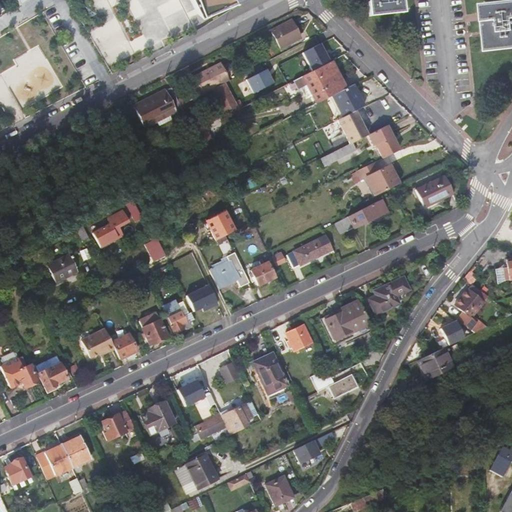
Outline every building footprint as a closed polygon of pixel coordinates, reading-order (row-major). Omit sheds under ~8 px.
[(235,0),(192,0),(199,13),(235,0)] [(365,0),(368,16),(402,12),(400,0),(365,0)] [(511,0),(510,0),(484,3),(489,48),(511,45),(511,0)] [(290,19),(270,29),(280,48),(299,38),(290,19)] [(301,49),(304,54),(303,55),(309,66),(325,57),(328,62),(331,60),(332,60),(340,56),(335,46),(323,52),(317,41),(301,49)] [(299,76),(304,86),(313,104),(330,96),(346,87),(332,60),(331,60),(328,62),(309,72),(299,76)] [(219,63),(206,70),(207,71),(220,65),(219,63)] [(228,80),(220,65),(207,71),(206,70),(194,76),(195,79),(202,94),(211,89),(225,82),(228,80)] [(299,76),(309,72),(306,67),(279,80),(282,86),(283,85),(299,76)] [(267,68),(245,78),(253,93),(274,83),(267,68)] [(297,89),(304,86),(299,76),(283,85),(290,98),(299,93),(297,89)] [(202,94),(195,79),(188,82),(196,97),(202,94)] [(239,109),(238,108),(234,100),(225,82),(211,89),(225,116),(239,109)] [(363,106),(352,84),(346,87),(330,96),(341,117),(355,110),(363,106)] [(179,105),(171,88),(165,90),(164,88),(157,92),(157,93),(132,106),(144,128),(156,122),(158,127),(171,120),(168,114),(175,110),(176,112),(181,109),(179,105)] [(269,92),(264,95),(269,104),(273,102),(269,92)] [(238,108),(245,105),(241,97),(234,100),(238,108)] [(363,106),(355,110),(364,128),(383,119),(374,100),(363,106)] [(179,105),(181,109),(199,145),(204,142),(211,138),(199,117),(197,118),(188,101),(179,105)] [(386,125),(366,135),(372,146),(374,145),(381,158),(399,150),(386,125)] [(204,142),(199,145),(206,159),(211,157),(204,142)] [(352,142),(333,152),(336,159),(356,150),(352,142)] [(320,161),(323,166),(332,162),(329,157),(320,161)] [(372,196),(397,183),(388,165),(375,171),(371,163),(354,171),(355,173),(359,181),(364,179),(372,196)] [(359,181),(355,173),(350,176),(354,183),(359,181)] [(443,175),(414,189),(421,205),(431,201),(432,204),(452,194),(443,175)] [(393,193),(384,198),(386,202),(395,198),(393,193)] [(124,202),(134,221),(142,217),(132,198),(124,202)] [(381,199),(346,217),(352,229),(387,211),(381,199)] [(225,235),(235,230),(225,210),(205,221),(215,240),(225,235)] [(118,227),(128,221),(124,213),(107,222),(108,223),(91,232),(100,248),(117,239),(114,232),(119,229),(118,227)] [(340,220),(334,223),(340,234),(345,231),(340,220)] [(81,224),(75,227),(81,240),(88,237),(81,224)] [(333,249),(326,235),(286,254),(292,267),(297,265),(298,266),(333,249)] [(159,243),(156,238),(143,244),(146,250),(148,249),(159,243)] [(159,243),(148,249),(154,261),(165,256),(159,243)] [(248,282),(233,252),(226,256),(228,260),(208,269),(217,288),(236,279),(239,286),(248,282)] [(73,263),(71,258),(68,253),(46,265),(55,283),(77,271),(73,263)] [(269,256),(274,266),(285,261),(281,253),(275,256),(273,254),(269,256)] [(511,258),(503,259),(504,270),(489,272),(491,283),(511,279),(511,258)] [(250,269),(257,286),(274,278),(267,262),(250,269)] [(32,274),(36,280),(41,278),(38,271),(32,274)] [(146,281),(147,282),(157,277),(154,271),(144,276),(146,281)] [(144,276),(133,282),(136,286),(146,281),(144,276)] [(401,277),(382,286),(384,290),(374,294),(367,297),(374,314),(398,303),(395,296),(408,290),(401,277)] [(207,285),(184,296),(192,311),(200,307),(202,311),(217,304),(207,285)] [(373,290),(374,294),(384,290),(382,286),(373,290)] [(474,333),(485,327),(471,316),(482,302),(467,289),(455,305),(465,314),(460,321),(465,325),(474,333)] [(372,330),(357,300),(340,309),(341,312),(324,320),(332,340),(350,332),(354,338),(372,330)] [(177,304),(185,321),(188,320),(189,322),(193,320),(190,312),(188,313),(182,301),(177,304)] [(190,325),(188,320),(185,321),(177,304),(176,302),(162,308),(173,333),(190,325)] [(143,332),(145,337),(149,344),(167,336),(155,313),(137,322),(143,332)] [(310,343),(302,324),(283,333),(286,340),(284,341),(288,349),(290,348),(292,351),(310,343)] [(474,333),(465,325),(460,330),(462,332),(465,335),(464,335),(466,337),(474,333)] [(110,342),(103,328),(80,340),(88,358),(98,353),(102,351),(104,353),(113,349),(110,342)] [(113,349),(118,360),(137,351),(128,333),(110,342),(113,349)] [(456,344),(451,347),(454,354),(460,351),(456,344)] [(425,356),(415,361),(424,379),(436,373),(437,374),(451,367),(442,348),(425,356)] [(20,357),(17,358),(14,354),(12,352),(1,358),(1,361),(3,366),(0,367),(11,388),(22,383),(24,387),(37,380),(29,365),(24,367),(20,357)] [(251,362),(256,373),(266,394),(286,385),(271,353),(251,362)] [(38,372),(37,373),(45,390),(54,386),(54,385),(67,378),(59,362),(38,372)] [(240,377),(233,363),(220,370),(226,383),(240,377)] [(351,375),(330,385),(323,371),(310,378),(316,392),(327,386),(333,398),(356,387),(351,375)] [(195,380),(175,389),(183,406),(203,397),(195,380)] [(140,416),(148,435),(174,423),(163,401),(147,409),(148,411),(140,416)] [(230,435),(249,426),(246,420),(257,415),(251,401),(220,416),(222,420),(206,428),(197,433),(200,439),(225,428),(229,435),(230,435)] [(133,429),(124,410),(100,422),(105,432),(102,433),(105,442),(133,429)] [(203,422),(206,428),(222,420),(220,416),(219,415),(203,422)] [(330,432),(310,441),(314,449),(333,439),(330,432)] [(79,436),(72,439),(71,442),(61,447),(71,467),(90,458),(79,436)] [(511,448),(503,443),(489,469),(501,476),(510,461),(511,462),(511,448)] [(49,449),(34,456),(45,479),(71,467),(61,447),(52,451),(49,449)] [(147,457),(143,450),(129,457),(133,464),(147,457)] [(193,481),(182,487),(186,495),(217,479),(205,454),(184,464),(188,473),(189,472),(193,481)] [(21,458),(3,467),(11,484),(12,484),(14,490),(30,483),(27,477),(29,476),(21,458)] [(188,473),(184,464),(175,468),(176,472),(175,473),(182,487),(193,481),(189,472),(188,473)] [(264,485),(273,506),(292,497),(283,476),(264,485)] [(81,490),(86,487),(82,478),(77,481),(81,490)] [(77,481),(76,479),(69,482),(74,493),(81,490),(77,481)] [(382,489),(349,503),(353,511),(382,499),(382,489)] [(511,511),(511,491),(510,491),(498,511),(511,511)] [(190,511),(193,511),(199,509),(193,499),(186,502),(180,505),(180,507),(181,509),(175,511),(190,511)] [(162,511),(169,509),(166,501),(152,507),(154,511),(162,511)]
